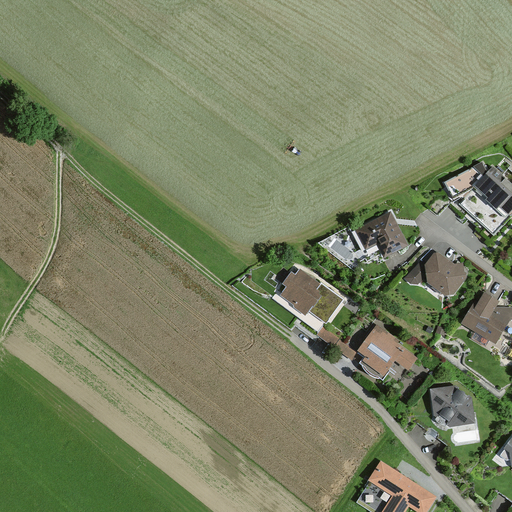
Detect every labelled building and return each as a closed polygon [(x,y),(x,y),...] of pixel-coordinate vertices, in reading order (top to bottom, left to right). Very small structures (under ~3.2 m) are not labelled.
[(482,166),(443,185),(452,205),(474,194),(511,228),(511,178),(496,164),(486,174),(482,166)] [(392,210),(355,229),(367,252),(378,246),(387,262),(412,249),(392,210)] [(427,264),(419,262),(406,279),(418,287),(427,275),(431,287),(446,299),(457,297),(470,279),(465,265),(456,267),(436,252),(427,264)] [(345,299),(293,265),(272,298),(307,320),(312,313),(328,324),(345,299)] [(499,301),(484,293),(467,325),(497,340),(511,311),(511,308),(499,309),(499,301)] [(400,342),(377,327),(359,352),(357,356),(363,360),(359,366),(383,383),(396,364),(410,374),(419,360),(397,346),(400,342)] [(341,340),(323,328),(317,337),(335,349),(341,340)] [(359,352),(341,340),(335,349),(353,361),(357,356),(359,352)] [(461,387),(432,391),(436,421),(450,430),(477,426),(473,399),(461,387)] [(511,440),(502,455),(511,462),(511,440)] [(427,511),(438,495),(381,461),(368,481),(392,496),(382,511),(407,511),(410,508),(417,511),(427,511)] [(357,505),(371,511),(380,493),(367,486),(357,505)]
